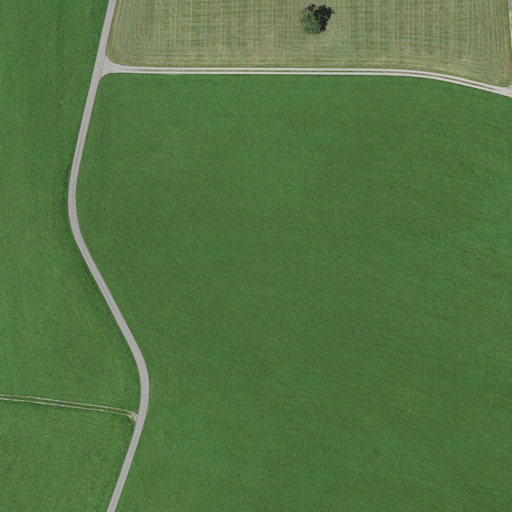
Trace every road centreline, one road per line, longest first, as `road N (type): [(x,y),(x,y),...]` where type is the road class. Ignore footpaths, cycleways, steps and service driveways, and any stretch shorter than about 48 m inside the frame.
road 1 (track): [(110,0),(73,213),(147,376),(140,431),(110,511)]
road 2 (track): [(511,95),(432,71),(97,63)]
road 3 (track): [(142,415),(0,400)]
